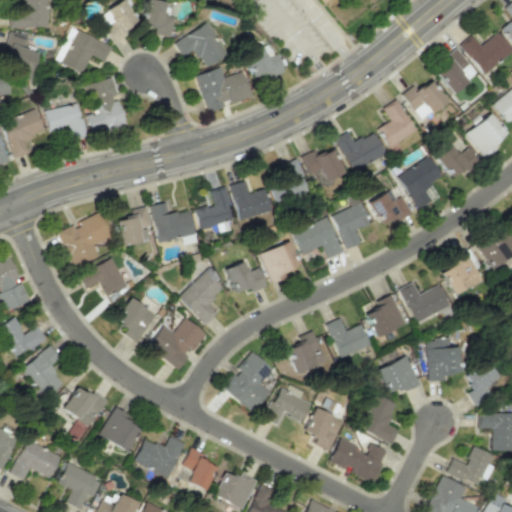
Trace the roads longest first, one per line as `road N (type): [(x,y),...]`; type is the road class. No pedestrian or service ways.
road 1 (tertiary): [(0,210),(262,129),(378,62),(451,0)]
road 2 (residential): [(382,511),(114,371),(57,304),(11,205)]
road 3 (residential): [(180,410),(209,358),(242,328),(420,239),(511,170)]
